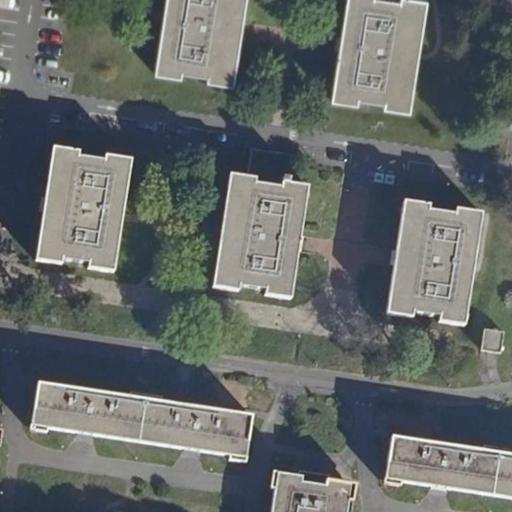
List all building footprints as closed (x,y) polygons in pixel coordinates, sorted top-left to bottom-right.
[(163,0),(150,86),(172,89),(177,84),(201,87),(205,94),(224,97),(238,0),(163,0)] [(355,0),(345,0),(328,111),(351,114),(355,110),(382,114),(384,119),(401,122),(418,8),(398,5),(396,12),(372,8),(367,2),(355,0)] [(49,161),(33,276),(55,279),(59,274),(85,277),(87,285),(107,287),(124,173),(104,169),(101,174),(76,171),(75,165),(49,161)] [(249,190),(223,188),(208,301),(230,304),(234,295),(262,300),(262,308),(283,311),(297,197),(276,193),(274,200),(250,196),(249,190)] [(460,335),(478,222),(450,219),(449,225),(423,221),(422,215),(398,212),(386,326),(407,327),(410,321),(434,323),(435,332),(460,335)] [(506,334),(483,330),(480,352),(502,355),(506,334)] [(34,387),(28,427),(241,461),(248,421),(34,387)] [(511,457),(399,439),(392,482),(511,500),(511,457)] [(273,481),(267,511),(342,511),(346,492),(273,481)]
